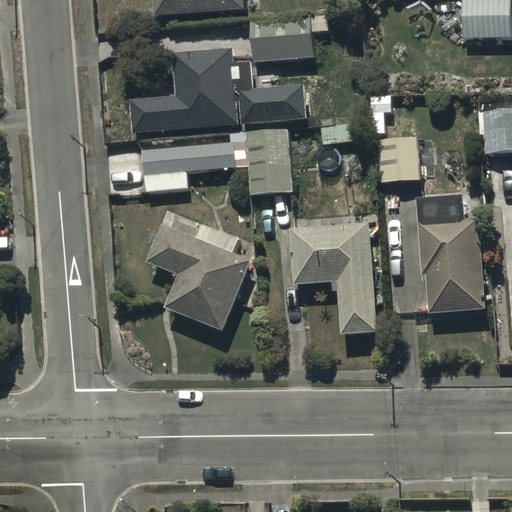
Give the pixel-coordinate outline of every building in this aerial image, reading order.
[(246,0),(157,0),(159,21),(247,16),(246,0)] [(511,0),(465,0),(466,44),(501,44),(501,47),(508,47),(508,44),(511,44),(511,0)] [(330,18),(254,25),(258,68),(318,62),(315,39),(332,37),(330,18)] [(168,105),(134,106),(135,140),(310,125),(308,93),(257,97),(256,68),(236,69),(235,55),(180,59),(180,87),(167,87),(168,105)] [(511,117),(482,119),(484,146),(490,146),(491,158),(511,157),(511,117)] [(373,126),(325,131),(326,148),(374,143),(373,126)] [(232,148),(147,155),(149,198),(191,196),(190,176),(249,174),(247,135),(231,136),(232,148)] [(292,135),(249,137),(252,199),(294,197),(292,135)] [(423,141),(379,143),(382,188),(425,186),(423,141)] [(468,200),(420,205),(433,321),(488,315),(479,226),(471,227),(468,200)] [(183,282),(169,315),(227,338),(255,267),(236,260),(241,246),(170,218),(150,269),(183,282)] [(373,229),(295,237),(299,292),(341,289),(346,343),(384,339),(373,229)]
